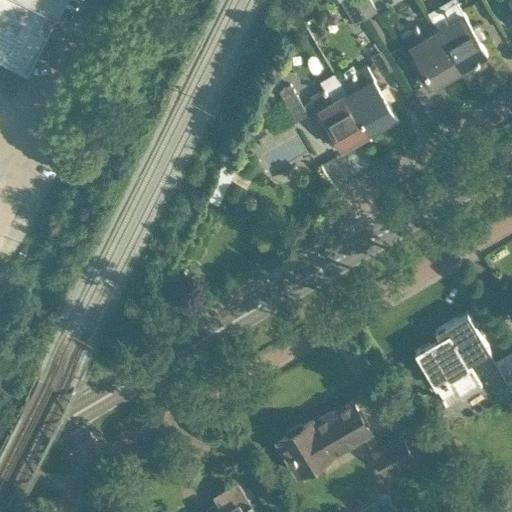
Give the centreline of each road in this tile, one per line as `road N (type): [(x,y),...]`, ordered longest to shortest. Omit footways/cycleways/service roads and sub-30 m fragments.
road 1 (residential): [(89,463),(511,219)]
road 2 (secondary): [(63,420),(377,235)]
road 3 (residential): [(377,235),(355,198),(511,106)]
road 4 (secondary): [(377,235),(511,157)]
road 5 (unclassified): [(36,123),(98,0)]
